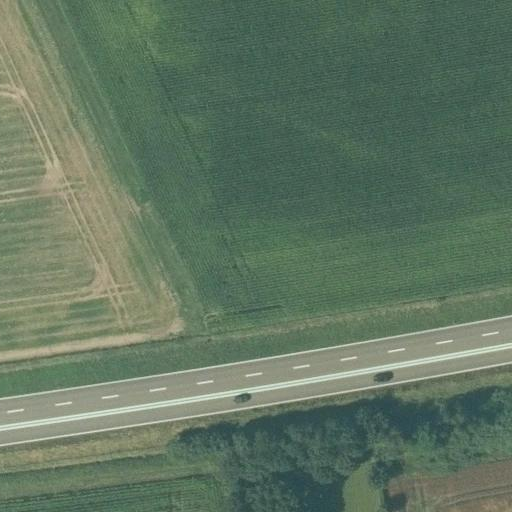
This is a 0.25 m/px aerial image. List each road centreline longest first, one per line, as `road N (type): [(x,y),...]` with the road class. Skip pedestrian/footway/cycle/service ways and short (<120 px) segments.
road 1 (trunk): [(511,327),(0,411)]
road 2 (trunk): [(0,435),(511,352)]
